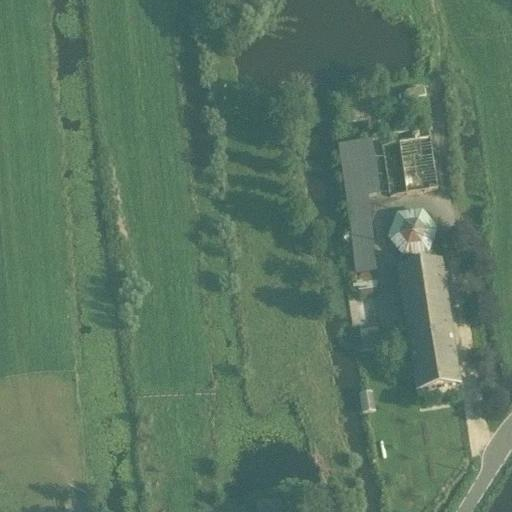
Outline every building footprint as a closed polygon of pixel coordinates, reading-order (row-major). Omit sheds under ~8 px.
[(379,92),(340,99),(345,124),(361,122),(364,132),(384,129),(379,92)] [(383,141),(337,147),(354,277),(359,276),(355,288),(361,297),(372,295),(377,285),(368,275),(377,274),(367,199),(389,195),(390,199),(437,193),(428,132),(394,136),(395,145),(384,147),(383,141)] [(440,264),(426,266),(425,257),(428,257),(437,232),(421,213),(396,216),(386,240),(403,260),(408,260),(409,269),(399,271),(405,307),(401,308),(402,314),(405,314),(418,394),(460,387),(440,264)] [(378,330),(359,333),(360,339),(362,353),(364,352),(381,350),(378,330)] [(373,395),(358,396),(360,415),(375,413),(373,395)] [(257,511),(280,511),(280,503),(257,504),(257,511)]
